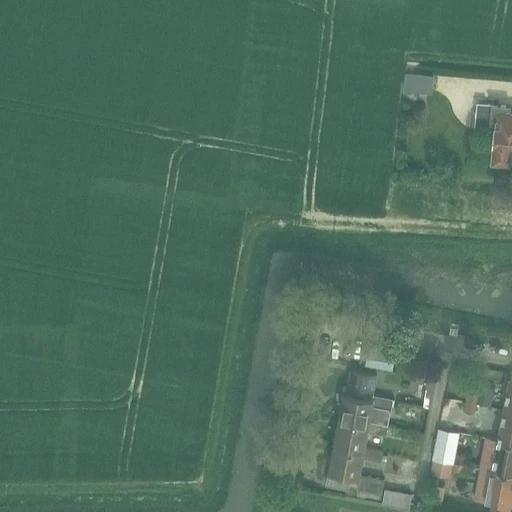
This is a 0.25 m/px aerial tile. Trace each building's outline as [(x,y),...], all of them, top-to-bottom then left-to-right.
[(432,89),(433,75),(409,73),(408,87),(432,89)] [(511,110),(511,111),(511,105),(479,102),(478,124),(497,125),(494,159),(511,160),(511,110)] [(366,362),(366,365),(376,367),(379,367),(383,350),(383,348),(372,346),(369,345),(366,362)] [(345,392),(340,418),(371,423),(371,421),(389,424),(394,398),(373,394),(377,373),(352,369),(347,392),(345,392)] [(465,403),(464,411),(465,411),(476,413),(476,412),(478,404),(478,403),(493,406),(497,387),(480,384),(479,392),(468,390),(466,401),(466,402),(465,403)] [(511,407),(505,407),(499,437),(511,439),(511,407)] [(340,418),(335,444),(366,449),(366,446),(369,431),(387,434),(389,424),(371,421),(371,423),(340,418)] [(511,439),(499,437),(493,470),(511,473),(511,439)] [(385,450),(381,449),(366,446),(366,449),(335,444),(328,483),(349,487),(351,475),(360,477),(358,488),(383,493),(385,478),(361,473),(365,457),(383,460),(385,450)] [(434,454),(433,458),(450,462),(454,463),(468,465),(470,455),(457,452),(435,448),(435,449),(434,454)] [(431,470),(430,474),(445,477),(451,478),(452,473),(454,463),(450,462),(433,458),(431,470)] [(454,463),(452,473),(466,475),(468,465),(454,463)] [(511,506),(511,505),(511,473),(493,470),(483,468),(478,500),(493,503),(491,511),(510,511),(511,506)] [(397,490),(395,505),(409,507),(412,495),(412,493),(397,490)]
